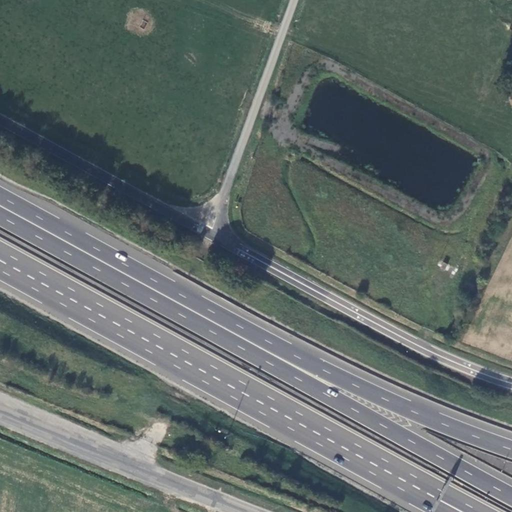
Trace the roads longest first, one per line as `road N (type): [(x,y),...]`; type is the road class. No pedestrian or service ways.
road 1 (trunk): [(511,496),(0,215)]
road 2 (trunk): [(511,449),(320,368),(0,196)]
road 3 (unclassified): [(511,382),(417,345),(204,231)]
road 4 (trunk): [(177,357),(301,414),(476,511)]
road 5 (trunk): [(177,357),(438,511)]
road 6 (tertiary): [(0,411),(246,511)]
road 7 (unclassified): [(204,231),(293,0)]
road 8 (trunk): [(0,260),(177,357)]
